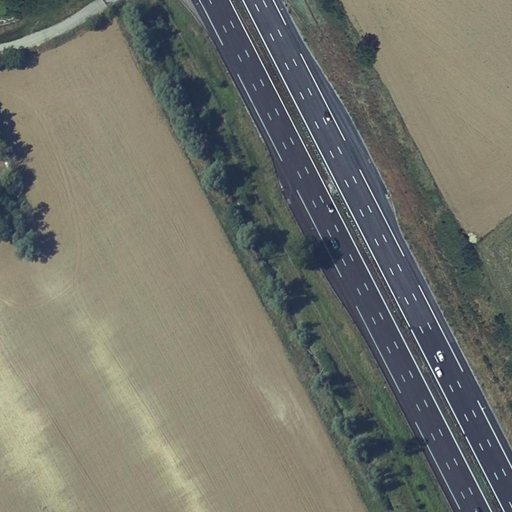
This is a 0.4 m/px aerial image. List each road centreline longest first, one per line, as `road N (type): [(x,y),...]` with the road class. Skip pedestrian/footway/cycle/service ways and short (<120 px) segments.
road 1 (motorway): [(214,0),(475,511)]
road 2 (motorway): [(511,496),(258,0)]
